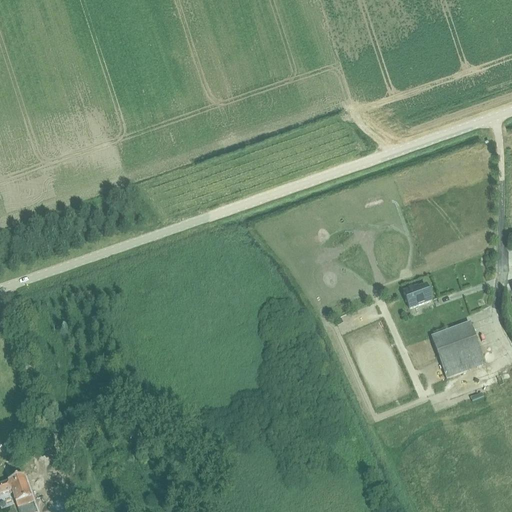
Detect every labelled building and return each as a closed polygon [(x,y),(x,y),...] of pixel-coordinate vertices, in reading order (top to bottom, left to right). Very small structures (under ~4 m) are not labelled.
[(167,196),(162,185),(152,189),(157,200),(167,196)] [(144,200),(149,209),(155,206),(147,193),(143,195),(145,199),(144,200)] [(409,310),(431,302),(426,288),(413,292),(413,290),(403,294),(409,310)] [(485,366),(470,325),(431,339),(446,380),(485,366)] [(492,383),(498,380),(494,371),(488,374),(492,383)] [(480,511),(439,418),(414,429),(442,492),(457,485),(469,511),(465,511),(480,511)] [(393,439),(406,471),(418,466),(405,434),(393,439)] [(0,486),(0,496),(12,493),(18,511),(36,511),(24,477),(8,483),(0,486)]
